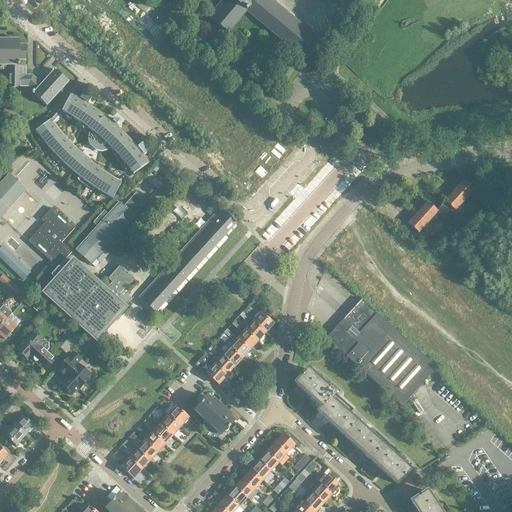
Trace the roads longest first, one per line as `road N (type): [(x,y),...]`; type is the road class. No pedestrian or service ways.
road 1 (unclassified): [(4,0),(252,215),(311,158),(312,143),(164,16)]
road 2 (unclassified): [(310,252),(390,173),(511,153)]
road 3 (residential): [(272,407),(291,297),(310,252)]
road 4 (residential): [(186,511),(272,407)]
road 5 (residential): [(153,511),(61,425)]
road 6 (residential): [(364,490),(272,407)]
